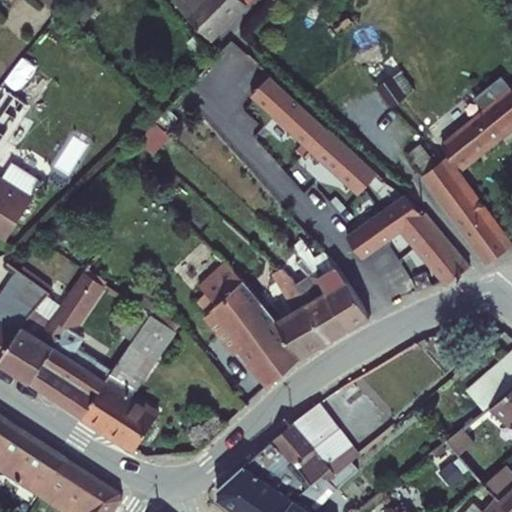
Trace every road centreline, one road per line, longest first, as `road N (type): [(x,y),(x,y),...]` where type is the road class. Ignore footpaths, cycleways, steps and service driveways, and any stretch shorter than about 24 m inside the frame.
road 1 (tertiary): [(170,478),(212,462),(345,354),(491,285)]
road 2 (tertiary): [(0,388),(122,468),(154,478)]
